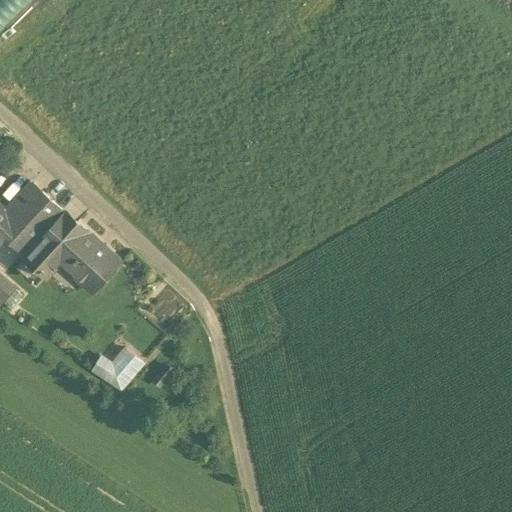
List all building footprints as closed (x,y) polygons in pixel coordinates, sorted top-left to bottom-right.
[(304,0),(25,0),(0,25),(0,83),(113,187),(304,0)] [(47,235),(67,213),(34,182),(8,211),(0,202),(0,243),(6,237),(27,256),(30,254),(47,235)] [(63,247),(82,227),(67,213),(47,235),(63,247)] [(60,258),(86,230),(82,227),(63,247),(47,235),(30,254),(45,267),(56,256),(60,258)] [(120,261),(86,230),(60,258),(62,260),(81,276),(79,278),(93,291),(120,261)] [(45,267),(30,254),(27,256),(26,257),(46,276),(62,260),(60,258),(56,256),(45,267)] [(15,287),(0,274),(0,302),(1,303),(15,287)] [(95,369),(123,387),(144,362),(127,348),(114,361),(103,355),(95,369)]
